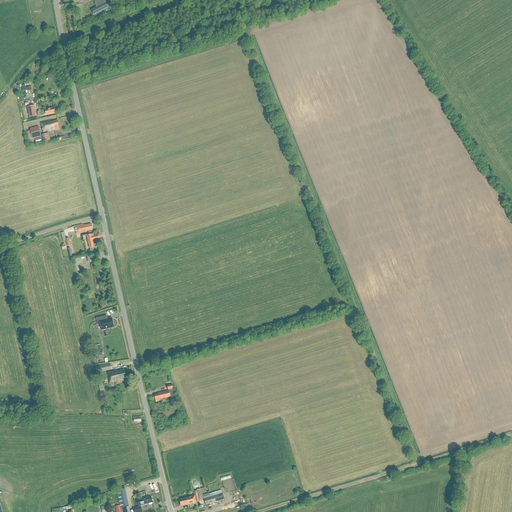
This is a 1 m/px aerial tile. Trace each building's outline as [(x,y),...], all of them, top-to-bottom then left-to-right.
[(97,7),(91,10),(94,16),(104,11),(105,13),(105,14),(113,10),(110,4),(106,6),(103,0),(98,3),(98,4),(96,5),(97,7)] [(34,106),(27,107),(29,118),(36,117),(34,106)] [(41,124),(43,134),(55,130),(55,131),(60,130),(57,121),(53,122),(50,123),(50,122),(41,124)] [(33,138),(41,136),(39,127),(30,129),(33,138)] [(93,232),(91,224),(85,225),(83,226),(83,225),(74,226),(76,235),(88,233),(88,234),(92,233),(92,232),(93,232)] [(63,242),(66,242),(67,246),(71,246),(69,239),(65,239),(64,233),(61,233),(63,242)] [(89,248),(94,248),(92,241),(99,240),(98,236),(94,236),(93,235),(87,236),(89,248)] [(106,316),(96,319),(97,325),(100,325),(101,330),(113,327),(111,318),(107,320),(106,319),(105,319),(105,317),(106,316)] [(110,364),(95,367),(97,373),(103,372),(111,370),(110,364)] [(117,371),(107,373),(110,383),(117,382),(116,380),(125,378),(124,371),(117,372),(117,371)] [(160,399),(170,397),(169,391),(158,394),(154,395),(156,402),(160,401),(160,399)] [(129,508),(125,489),(117,491),(121,511),(128,511),(128,508),(129,508)] [(195,496),(179,499),(181,506),(196,503),(199,502),(197,491),(194,492),(195,496)] [(222,494),(210,497),(209,493),(203,495),(204,499),(205,505),(224,499),(222,494)] [(133,509),(134,511),(142,511),(141,507),(147,505),(147,504),(153,503),(151,497),(137,500),(139,507),(133,509)]
